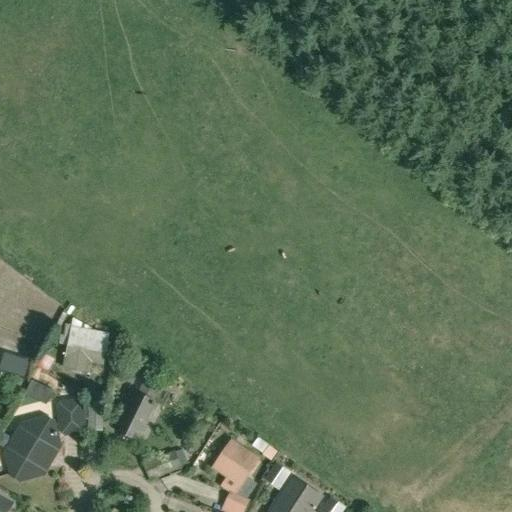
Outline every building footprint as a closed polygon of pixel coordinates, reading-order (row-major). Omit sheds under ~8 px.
[(68,328),(60,372),(87,377),(89,362),(104,365),(109,335),(68,328)] [(55,404),(61,390),(40,381),(33,395),(55,404)] [(134,393),(112,431),(137,445),(159,408),(151,403),(159,391),(145,383),(138,395),(134,393)] [(84,435),(83,402),(59,403),(60,435),(84,435)] [(42,480),(62,450),(57,426),(45,417),(18,425),(5,452),(7,480),(19,487),(42,480)] [(260,462),(229,442),(210,472),(224,481),(220,488),(236,498),(260,462)] [(311,511),(322,497),(294,478),(270,511),(311,511)]
